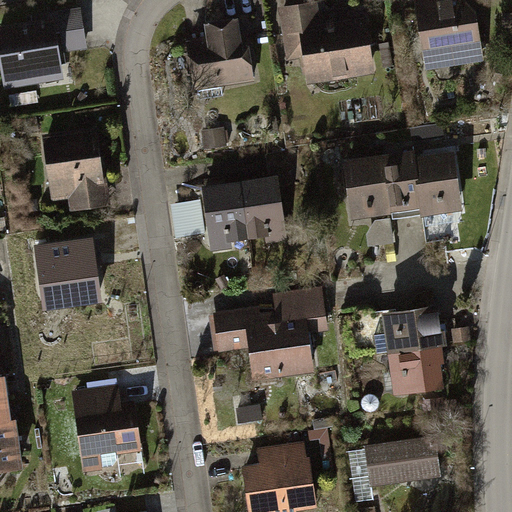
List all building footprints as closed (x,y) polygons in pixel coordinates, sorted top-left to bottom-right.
[(319,0),(301,0),(279,4),(288,57),(300,55),(304,79),(376,68),(367,9),(351,12),(350,3),(321,8),(319,0)] [(416,0),(427,66),(486,56),(479,3),(474,0),(416,0)] [(0,23),(0,40),(8,85),(67,75),(62,47),(89,43),(82,4),(28,13),(29,19),(0,23)] [(185,34),(193,85),(256,75),(249,32),(243,33),(239,9),(205,15),(207,30),(185,34)] [(99,124),(42,132),(51,196),(69,194),(71,207),(109,202),(99,124)] [(232,142),(232,126),(206,126),(206,142),(232,142)] [(392,204),(423,199),(416,151),(416,145),(384,149),(392,204)] [(455,146),(416,151),(423,199),(425,210),(463,205),(455,146)] [(392,204),(384,149),(343,153),(352,215),(393,208),(392,204)] [(279,168),(242,174),(250,234),(266,232),(267,240),(288,237),(282,192),(279,168)] [(204,179),(213,248),(233,245),(232,236),(250,234),(242,174),(204,179)] [(100,253),(98,238),(38,247),(45,293),(77,288),(79,296),(100,293),(95,254),(100,253)] [(250,347),(253,376),(317,367),(312,326),(329,323),(326,284),(275,290),(277,307),(261,310),(261,302),(211,311),(215,349),(250,347)] [(383,303),(389,347),(443,340),(445,340),(439,295),(383,303)] [(443,340),(389,347),(394,390),(445,381),(442,356),(446,356),(443,340)] [(0,414),(12,412),(6,368),(1,369),(0,369),(0,414)] [(75,388),(85,468),(120,463),(119,450),(143,446),(137,396),(121,398),(119,382),(75,388)] [(0,462),(25,459),(18,411),(12,412),(0,414),(0,462)] [(312,431),(316,464),(336,462),(331,428),(312,431)] [(436,430),(366,439),(372,479),(441,470),(436,430)] [(259,458),(244,460),(250,511),(253,511),(275,509),(275,511),(298,511),(298,505),(317,504),(312,451),(308,452),(306,439),(258,445),(259,458)]
